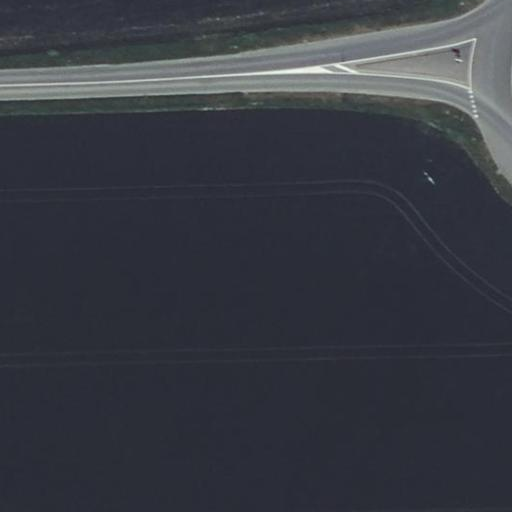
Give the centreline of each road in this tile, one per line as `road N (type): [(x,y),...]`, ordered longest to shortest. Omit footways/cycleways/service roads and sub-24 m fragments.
road 1 (tertiary): [(511,3),(426,37),(192,77)]
road 2 (tertiary): [(192,77),(431,89),(463,98),(502,124)]
road 3 (tertiary): [(0,85),(192,77)]
road 4 (tertiary): [(511,3),(494,61),(502,124)]
